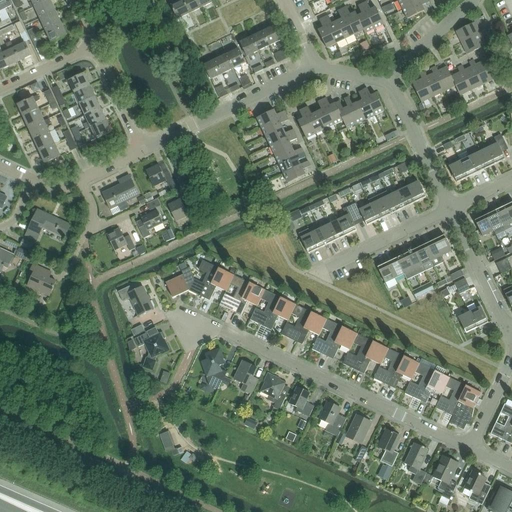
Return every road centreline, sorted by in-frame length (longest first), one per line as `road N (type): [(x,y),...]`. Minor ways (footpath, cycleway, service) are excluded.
road 1 (unclassified): [(470,450),(188,321)]
road 2 (tertiary): [(188,511),(0,419)]
road 3 (residential): [(313,63),(140,151)]
road 4 (residential): [(450,206),(308,276)]
road 5 (residential): [(450,206),(390,81)]
road 6 (residential): [(509,322),(450,206)]
